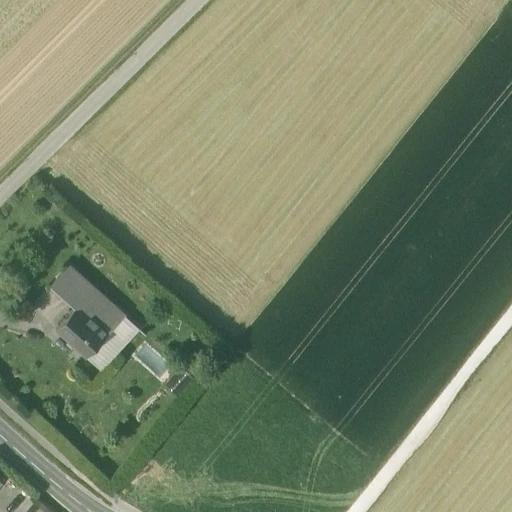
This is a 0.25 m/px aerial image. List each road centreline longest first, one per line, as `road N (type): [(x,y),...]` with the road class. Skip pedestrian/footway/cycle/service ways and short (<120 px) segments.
road 1 (residential): [(0,196),(199,0)]
road 2 (track): [(354,511),(511,317)]
